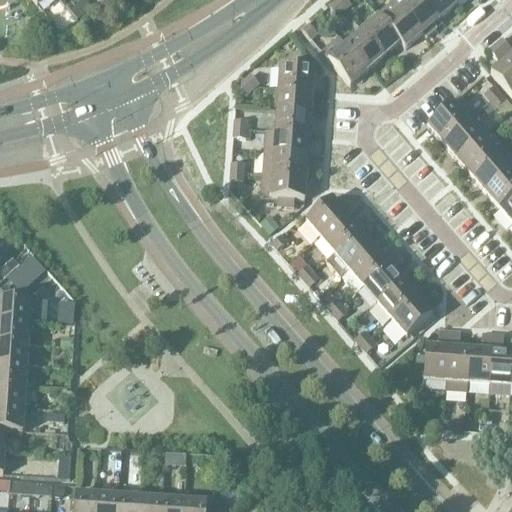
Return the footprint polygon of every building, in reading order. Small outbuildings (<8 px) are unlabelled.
[(46,0),(29,0),(37,9),(46,0)] [(343,0),(340,0),(335,4),(343,14),(350,8),(343,0)] [(417,0),(412,0),(399,12),(421,37),(425,42),(436,32),(432,28),(438,23),(417,0)] [(417,0),(438,23),(454,9),(446,0),(417,0)] [(446,0),(454,9),(464,0),(446,0)] [(343,14),(335,4),(328,10),(336,20),(343,14)] [(377,18),(378,19),(383,25),(383,26),(400,46),(399,46),(404,52),(421,37),(399,12),(393,4),(377,18)] [(378,19),(361,34),(383,60),(399,46),(400,46),(383,26),(383,25),(378,19)] [(308,28),(301,33),(310,43),(316,37),(308,28)] [(361,34),(344,48),(367,74),(383,60),(361,34)] [(367,74),(344,48),(338,41),(321,56),(349,89),(367,74)] [(502,42),(495,48),(503,57),(510,52),(502,42)] [(503,57),(495,48),(488,54),(497,63),(503,57)] [(511,67),(507,62),(490,77),(511,102),(511,67)] [(279,70),(278,92),(311,95),(313,72),(279,70)] [(250,78),(243,84),(251,93),(258,87),(250,78)] [(251,93),(243,84),(236,90),(244,99),(251,93)] [(483,98),(489,105),(498,97),(493,90),(483,98)] [(278,92),(276,114),(310,117),(311,95),(278,92)] [(498,97),(489,105),(495,112),(504,104),(498,97)] [(427,129),(441,146),(467,124),(459,114),(466,108),(460,100),(427,129)] [(276,114),(275,136),(308,138),(310,117),(276,114)] [(234,124),(233,133),(246,134),(246,125),(234,124)] [(441,146),(456,163),(481,140),(467,124),(441,146)] [(246,134),(233,133),(233,141),(245,142),(246,134)] [(263,135),(261,156),(307,160),(308,138),(275,136),(263,135)] [(456,163),(470,179),(502,151),(487,135),(481,140),(456,163)] [(470,179),(484,195),(511,171),(511,163),(502,151),(470,179)] [(261,156),(259,178),(305,181),(307,160),(261,156)] [(231,167),(230,176),(242,177),(243,168),(231,167)] [(498,212),(511,200),(511,171),(484,195),(498,212)] [(242,177),(230,176),(229,185),(242,185),(242,177)] [(259,178),(258,201),(277,202),(276,211),(293,212),(294,203),(303,204),(305,181),(259,178)] [(511,200),(498,212),(511,227),(511,200)] [(305,224),(320,241),(346,219),(331,202),(305,224)] [(270,217),(259,226),(269,238),(280,229),(270,217)] [(320,241),(334,257),(360,235),(346,219),(320,241)] [(334,257),(349,274),(374,252),(360,235),(334,257)] [(280,239),(270,247),(276,254),(286,246),(280,239)] [(349,274),(363,290),(388,268),(374,252),(349,274)] [(30,260),(13,275),(25,289),(43,274),(30,260)] [(13,261),(0,272),(0,275),(6,281),(20,268),(13,261)] [(363,290),(377,307),(403,284),(388,268),(363,290)] [(297,278),(303,285),(312,276),(306,270),(297,278)] [(312,276),(303,285),(309,291),(318,283),(312,276)] [(377,307),(391,323),(417,301),(403,284),(377,307)] [(7,288),(0,294),(0,324),(31,327),(45,328),(46,305),(33,304),(10,303),(10,291),(7,288)] [(417,301),(391,323),(406,340),(432,318),(417,301)] [(326,311),(331,318),(341,310),(335,303),(326,311)] [(58,307),(57,327),(72,328),(74,308),(58,307)] [(341,310),(331,318),(337,324),(347,316),(341,310)] [(0,346),(30,348),(31,327),(0,324),(0,346)] [(354,344),(360,350),(369,342),(363,335),(354,344)] [(423,383),(446,385),(449,336),(438,335),(437,351),(425,350),(425,359),(424,368),(423,383)] [(466,398),(467,386),(470,353),(459,353),(460,337),(449,336),(446,385),(445,397),(466,398)] [(467,386),(489,388),(492,339),(482,338),(480,354),(470,353),(467,386)] [(60,339),(59,350),(72,351),(73,340),(60,339)] [(489,388),(510,389),(511,366),(511,356),(502,356),(503,340),(492,339),(489,388)] [(369,342),(360,350),(366,357),(375,349),(369,342)] [(0,367),(28,370),(30,348),(0,346),(0,367)] [(416,358),(415,367),(424,368),(425,359),(416,358)] [(0,389),(27,391),(28,370),(0,367),(0,389)] [(0,411),(25,413),(27,391),(0,389),(0,411)] [(0,433),(7,434),(24,435),(25,413),(0,411),(0,433)] [(47,417),(46,425),(64,426),(64,418),(47,417)] [(443,419),(442,432),(456,433),(457,420),(443,419)] [(486,426),(485,437),(495,437),(497,437),(498,427),(486,426)] [(58,460),(57,482),(69,483),(71,461),(58,460)] [(0,494),(9,495),(10,485),(0,484),(0,494)] [(11,485),(10,497),(31,499),(32,487),(17,485),(16,485),(11,485)] [(32,487),(31,499),(53,500),(53,499),(54,488),(32,487)] [(54,488),(53,499),(64,500),(65,489),(54,488)] [(76,498),(74,511),(97,511),(98,499),(76,498)] [(119,511),(120,500),(98,499),(97,511),(119,511)] [(140,511),(141,502),(120,500),(119,511),(140,511)] [(162,511),(163,503),(141,502),(140,511),(162,511)] [(184,511),(185,504),(163,503),(162,511),(184,511)]
